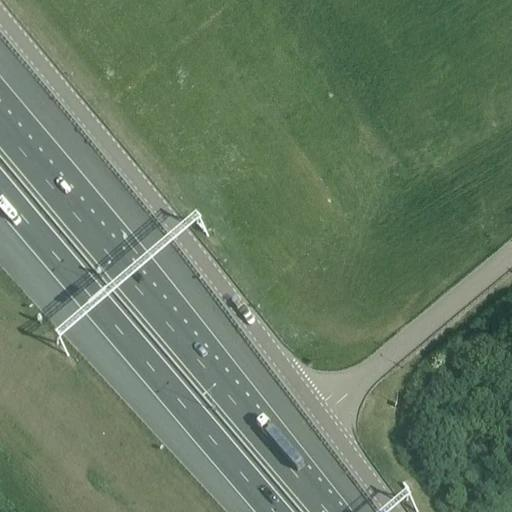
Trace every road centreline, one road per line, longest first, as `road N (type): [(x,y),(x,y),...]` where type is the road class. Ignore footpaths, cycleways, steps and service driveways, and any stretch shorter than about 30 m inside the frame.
road 1 (unclassified): [(321,418),(0,21)]
road 2 (motorway): [(322,511),(0,128)]
road 3 (motorway): [(0,193),(269,511)]
road 4 (unclassified): [(321,418),(511,253)]
